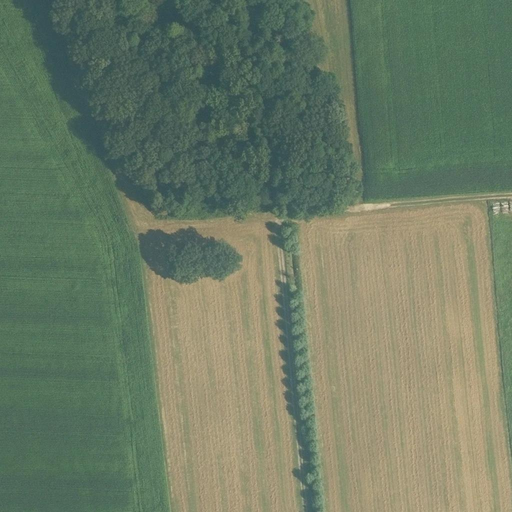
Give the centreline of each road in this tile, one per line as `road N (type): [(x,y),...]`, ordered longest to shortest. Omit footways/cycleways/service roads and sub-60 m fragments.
road 1 (track): [(219,0),(275,214),(307,511)]
road 2 (track): [(0,231),(511,197)]
